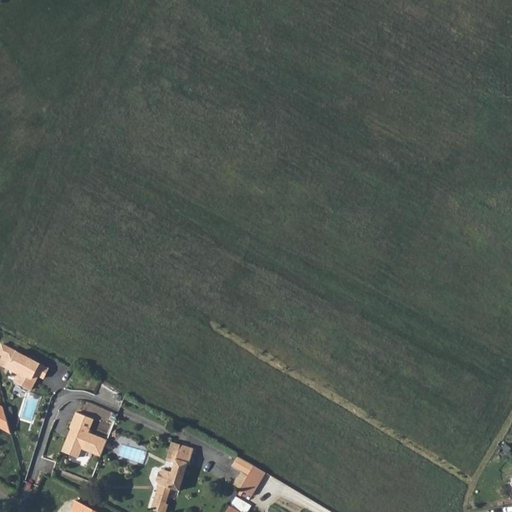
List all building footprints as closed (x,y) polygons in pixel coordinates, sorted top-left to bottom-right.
[(49,367),(2,342),(0,346),(0,352),(3,354),(0,360),(0,362),(8,367),(9,365),(20,370),(15,380),(31,388),(36,378),(32,377),(35,372),(44,376),(49,367)] [(94,419),(77,412),(70,428),(74,429),(65,452),(79,458),(82,449),(101,457),(108,440),(89,433),(94,419)] [(155,482),(158,487),(160,487),(158,492),(156,491),(150,510),(157,511),(166,511),(168,507),(165,506),(170,490),(179,493),(186,465),(189,465),(193,451),(179,447),(171,474),(162,471),(158,474),(155,482)] [(249,475),(254,466),(249,464),(244,472),(249,475)] [(255,489),(266,472),(255,465),(254,466),(249,475),(244,482),(255,489)] [(241,487),(244,482),(249,475),(244,472),(242,471),(235,484),(241,487)] [(251,496),(255,489),(244,482),(241,487),(240,490),(251,496)] [(99,511),(75,499),(70,510),(74,511),(99,511)]
